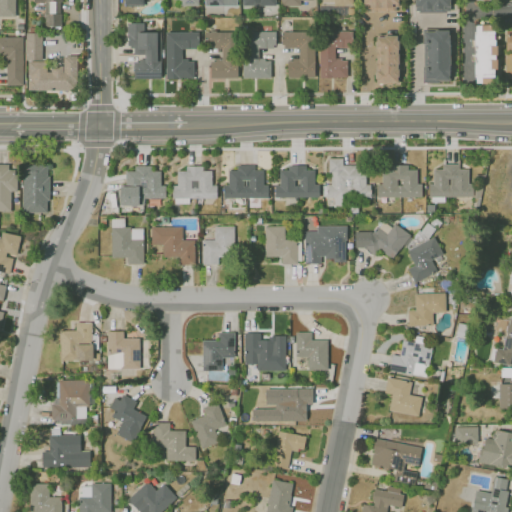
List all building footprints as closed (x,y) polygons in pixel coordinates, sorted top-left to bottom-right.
[(14,0),(0,0),(0,15),(15,15),(14,0)] [(61,0),(33,0),(33,2),(45,2),(45,26),(61,26),(61,0)] [(362,0),(362,9),(397,9),(397,0),(362,0)] [(449,0),(413,0),(414,11),(450,11),(449,0)] [(158,31),(143,31),(143,22),(126,22),(126,45),(133,45),(133,53),(144,53),(144,61),(133,61),(133,77),(158,77),(158,31)] [(496,83),(495,24),(474,24),(475,84),(496,83)] [(449,81),(449,29),(423,28),(423,81),(449,81)] [(197,30),(164,31),(165,78),(193,78),(193,59),(181,59),(181,48),(198,48),(197,30)] [(270,77),(270,59),(259,59),(259,48),(275,49),(275,30),(244,30),(243,77),(270,77)] [(313,30),(282,31),(282,48),(297,47),(298,58),(286,58),(287,77),(314,77),(313,30)] [(319,77),(346,76),(346,58),(335,58),(335,47),(351,47),(351,30),(319,30),(319,77)] [(236,31),(204,31),(204,46),(221,45),(221,58),(209,58),(210,78),(237,77),(236,31)] [(26,89),(76,89),(76,54),(63,54),(63,67),(46,67),(46,60),(41,61),(41,32),(26,32),(26,89)] [(399,82),(397,35),(375,35),(375,83),(399,82)] [(22,84),(22,36),(0,36),(0,54),(5,54),(6,84),(22,84)] [(329,158),(329,185),(322,185),(322,196),(333,196),(334,201),(371,200),(370,183),(365,183),(365,164),(342,165),(342,158),(329,158)] [(472,197),(473,183),(468,183),(468,169),(459,169),(459,164),(441,163),(441,169),(433,169),(433,184),(428,184),(428,196),(472,197)] [(274,196),(319,197),(319,184),(314,184),(315,169),(304,169),(304,164),(288,164),(288,170),(279,169),(279,185),(275,185),(274,196)] [(0,211),(10,211),(11,192),(16,192),(17,165),(0,165),(0,211)] [(48,213),(48,165),(22,165),(22,213),(48,213)] [(165,198),(165,185),(160,185),(160,171),(151,170),(151,165),(134,165),(134,171),(125,171),(125,185),(120,185),(120,204),(144,205),(144,198),(165,198)] [(216,198),(216,185),(211,185),(211,170),(203,171),(203,165),(185,165),(186,170),(176,171),(177,185),(172,185),(173,203),(189,203),(189,198),(216,198)] [(268,197),(267,184),(263,184),(263,169),(254,169),(254,165),(236,165),(236,170),(228,170),(228,185),(223,185),(224,198),(268,197)] [(421,197),(422,183),(417,183),(417,167),(382,166),(382,184),(377,184),(377,197),(421,197)] [(304,231),(304,263),(321,263),(320,257),(333,257),(333,262),(346,261),(345,225),(316,225),(316,231),(304,231)] [(162,259),(195,258),(194,239),(182,240),(182,226),(151,226),(151,245),(162,244),(162,259)] [(215,226),(215,239),(201,240),(202,264),(217,264),(217,257),(234,256),(233,226),(215,226)] [(297,264),(297,239),(284,239),(284,226),(265,226),(265,256),(280,256),(280,264),(297,264)] [(143,263),(143,227),(111,228),(112,257),(127,257),(127,264),(143,263)] [(355,231),(354,250),(376,250),(376,254),(401,255),(401,229),(391,229),(391,231),(355,231)] [(20,235),(1,232),(0,236),(0,272),(10,274),(13,255),(17,256),(20,235)] [(414,282),(437,271),(431,259),(442,254),(434,237),(406,250),(413,265),(408,268),(414,282)] [(415,310),(407,310),(408,326),(432,325),(432,312),(445,312),(445,293),(415,293),(415,310)] [(504,349),(495,348),(493,362),(510,364),(511,352),(511,315),(508,315),(504,349)] [(92,360),(92,322),(75,322),(75,330),(59,330),(60,360),(92,360)] [(139,338),(123,337),(123,331),(107,330),(106,368),(139,369),(139,338)] [(311,332),(295,331),(294,368),(327,369),(328,340),(311,339),(311,332)] [(202,340),(202,370),(221,370),(221,357),(234,357),(234,332),(218,332),(218,340),(202,340)] [(286,369),(285,336),(260,337),(260,332),(244,332),(244,364),(257,364),(257,370),(286,369)] [(431,344),(402,340),(400,355),(391,354),(389,370),(427,376),(431,344)] [(388,410),(418,416),(421,396),(409,394),(411,381),(387,377),(384,392),(391,394),(388,410)] [(88,380),(58,379),(58,404),(51,403),(50,418),(59,419),(59,421),(88,421),(88,380)] [(511,379),(498,380),(498,408),(511,408),(511,379)] [(252,422),(306,420),(306,403),(313,403),(312,388),(266,389),(266,404),(275,404),(275,408),(252,409),(252,422)] [(145,414),(133,409),(136,400),(123,395),(121,400),(115,398),(109,416),(122,421),(116,435),(135,442),(145,414)] [(201,448),(219,441),(214,429),(226,425),(218,402),(202,408),(204,415),(190,420),(201,448)] [(185,430),(169,430),(169,422),(154,422),(153,446),(162,446),(162,460),(195,461),(195,446),(184,446),(185,430)] [(477,426),(453,426),(453,441),(477,441),(477,426)] [(79,435),(59,435),(59,428),(49,429),(50,452),(42,452),(42,467),(90,467),(90,451),(79,451),(79,435)] [(483,437),(480,462),(511,465),(511,431),(496,429),(495,439),(483,437)] [(305,435),(278,431),(273,467),(288,469),(291,448),(303,449),(305,435)] [(421,446),(375,438),(370,465),(395,469),(393,480),(414,483),(416,472),(402,470),(404,463),(418,465),(421,446)] [(475,490),(471,511),(504,511),(510,479),(494,477),(492,493),(475,490)] [(291,511),(292,507),(288,506),(293,483),(272,479),(265,511),(291,511)] [(142,511),(160,511),(176,497),(163,483),(155,490),(147,481),(129,497),(142,511)] [(49,483),(29,483),(29,511),(61,511),(61,496),(49,496),(49,483)] [(79,511),(110,511),(110,483),(79,484),(79,511)] [(360,511),(385,511),(387,505),(400,507),(403,488),(386,486),(386,490),(374,488),(371,505),(362,503),(360,511)]
